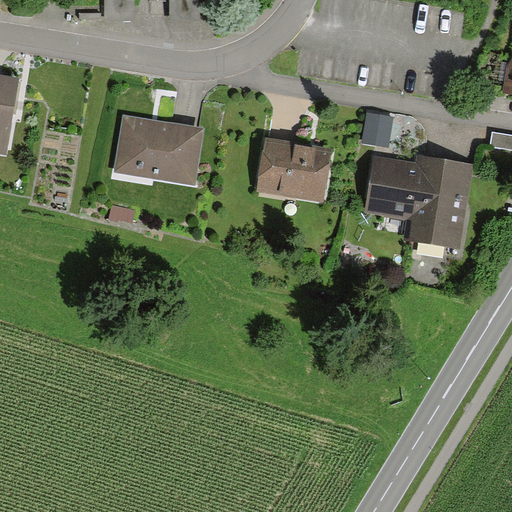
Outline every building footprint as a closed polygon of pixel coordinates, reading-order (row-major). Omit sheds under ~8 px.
[(133,0),(105,0),(105,19),(133,20),(133,0)] [(198,0),(170,0),(170,16),(198,15),(198,0)] [(0,70),(0,145),(8,147),(20,74),(0,70)] [(124,110),(115,163),(196,177),(205,123),(124,110)] [(392,149),(397,114),(371,111),(366,145),(392,149)] [(511,146),(511,134),(499,132),(497,145),(511,146)] [(267,135),(260,185),(324,194),(332,145),(267,135)] [(411,217),(408,235),(457,243),(463,202),(469,169),(418,161),(417,167),(409,166),(380,161),(372,211),(411,217)]
